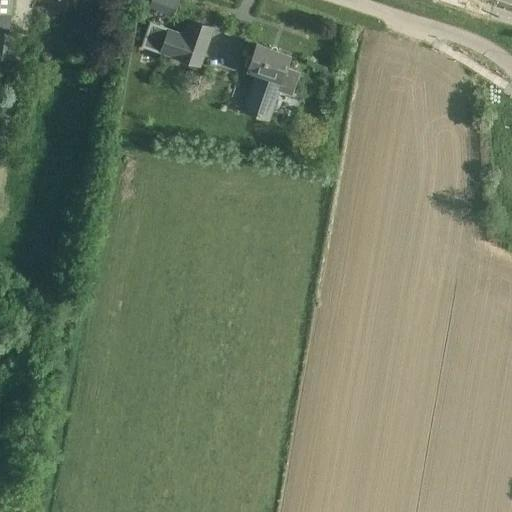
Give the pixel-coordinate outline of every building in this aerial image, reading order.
[(0,0),(0,27),(10,28),(11,11),(12,0),(0,0)] [(179,0),(150,0),(149,5),(174,14),(179,0)] [(183,34),(178,57),(200,65),(213,27),(190,19),(185,35),(183,34)] [(150,22),(142,45),(178,57),(183,34),(150,22)] [(14,34),(0,33),(0,54),(12,56),(14,34)] [(256,73),(243,111),(269,120),(281,87),(293,92),(300,73),(303,74),(303,72),(287,67),(291,55),(256,43),(252,55),(246,53),(246,55),(248,56),(245,64),(248,65),(247,69),(256,73)]
